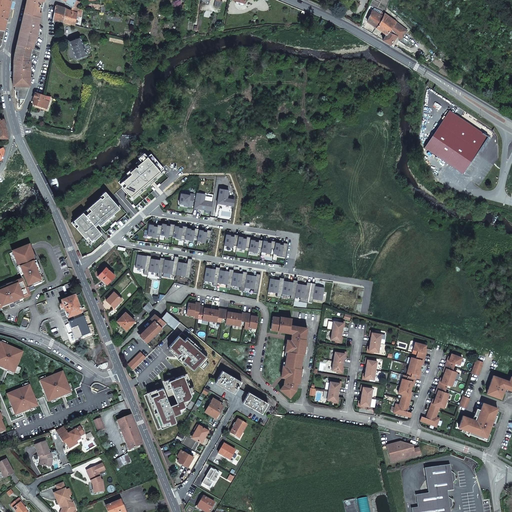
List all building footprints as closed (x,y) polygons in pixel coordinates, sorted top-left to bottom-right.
[(0,0),(0,21),(5,23),(7,15),(8,15),(12,0),(10,0),(0,0)] [(26,0),(24,12),(40,16),(43,0),(26,0)] [(66,9),(56,6),(53,19),(58,21),(63,22),(66,9)] [(76,16),(81,17),(82,9),(77,8),(72,8),(71,11),(66,9),(63,22),(74,25),(76,16)] [(367,21),(376,27),(383,17),(384,14),(381,12),(379,14),(372,10),(367,21)] [(26,14),(24,14),(16,45),(19,46),(33,49),(40,17),(26,14)] [(383,17),(376,27),(386,35),(383,40),(390,45),(396,36),(401,39),(400,40),(406,44),(408,40),(402,37),(408,31),(396,22),(384,14),(383,17)] [(127,36),(131,37),(136,19),(132,18),(127,36)] [(69,41),(76,60),(87,56),(80,37),(69,41)] [(31,58),(33,49),(19,46),(16,45),(14,54),(19,55),(18,60),(13,60),(13,64),(13,82),(15,82),(15,86),(15,90),(18,90),(17,98),(20,98),(19,106),(22,104),(23,102),(24,101),(25,99),(31,83),(30,83),(30,77),(31,61),(31,58)] [(113,127),(125,84),(95,76),(84,119),(113,127)] [(35,99),(33,104),(46,109),(49,101),(47,101),(44,100),(45,96),(42,95),(35,92),(33,98),(35,99)] [(424,147),(463,174),(482,146),(485,141),(488,137),(449,110),(424,147)] [(0,138),(9,139),(7,128),(4,118),(0,118),(0,138)] [(138,157),(142,161),(147,156),(144,152),(138,157)] [(151,153),(147,156),(160,170),(163,168),(151,153)] [(14,170),(20,181),(30,174),(20,154),(9,160),(14,170)] [(128,176),(123,180),(126,184),(123,186),(131,195),(160,170),(147,156),(142,161),(138,164),(136,166),(133,169),(130,170),(132,172),(129,175),(128,176)] [(3,179),(11,188),(20,181),(14,170),(3,179)] [(127,175),(119,182),(120,183),(123,180),(128,176),(127,175)] [(229,191),(220,189),(217,204),(233,207),(234,200),(227,199),(229,191)] [(76,222),(73,224),(86,238),(88,237),(91,241),(94,239),(95,240),(102,234),(97,228),(103,223),(114,214),(120,208),(106,191),(103,194),(105,197),(102,199),(100,197),(89,207),(90,209),(88,211),(85,214),(83,212),(74,220),(76,222)] [(197,193),(194,209),(202,210),(202,209),(205,209),(204,210),(211,211),(213,203),(204,201),(206,195),(197,193)] [(190,196),(181,194),(180,204),(185,205),(188,205),(188,207),(192,208),(195,195),(190,194),(190,196)] [(105,225),(116,216),(114,214),(103,223),(105,225)] [(162,226),(160,235),(164,235),(164,236),(169,237),(169,235),(173,236),(175,226),(175,225),(171,224),(170,225),(170,227),(166,226),(167,225),(162,224),(162,226)] [(154,226),(149,225),(147,235),(152,236),(152,237),(156,237),(156,234),(160,235),(162,226),(158,225),(158,226),(157,227),(153,227),(154,226)] [(179,227),(175,226),(173,236),(173,237),(177,237),(177,239),(185,240),(185,239),(187,229),(187,227),(183,226),(183,228),(183,229),(179,228),(179,227)] [(191,229),(187,229),(185,239),(189,240),(193,241),(194,236),(198,237),(199,230),(199,229),(195,229),(195,230),(195,231),(191,230),(191,229)] [(203,231),(199,230),(198,237),(197,241),(201,241),(201,242),(205,243),(206,238),(210,239),(212,231),(207,230),(207,232),(207,233),(203,232),(203,231)] [(230,236),(226,235),(224,245),(228,246),(228,247),(232,247),(233,245),(237,246),(238,237),(238,236),(234,235),(234,236),(234,237),(230,237),(230,236)] [(88,237),(86,238),(91,245),(96,241),(95,240),(94,239),(91,241),(88,237)] [(243,238),(238,237),(237,246),(236,247),(241,248),(241,249),(245,250),(245,248),(249,248),(250,240),(251,238),(247,237),(246,238),(246,239),(242,239),(243,238)] [(249,248),(249,251),(253,251),(253,252),(257,253),(258,248),(262,248),(263,241),(259,240),(258,242),(258,243),(254,242),(255,241),(250,240),(249,248)] [(267,242),(263,241),(262,248),(261,252),(265,252),(265,253),(269,254),(270,249),(274,249),(275,243),(275,242),(271,241),(271,242),(271,243),(267,243),(267,242)] [(277,256),(285,258),(288,244),(283,243),(283,244),(283,245),(279,245),(279,244),(275,243),(274,249),(273,254),(278,254),(277,256)] [(30,246),(15,251),(18,258),(15,259),(19,267),(20,266),(24,277),(23,278),(24,282),(18,285),(17,283),(0,289),(0,308),(9,305),(13,303),(13,302),(18,300),(19,301),(30,296),(27,289),(27,288),(33,285),(34,287),(42,284),(39,277),(41,276),(40,271),(39,272),(37,266),(38,266),(36,262),(35,262),(33,257),(34,257),(30,246)] [(142,255),(137,255),(135,267),(144,269),(143,274),(148,275),(149,270),(151,259),(151,256),(147,255),(147,256),(146,257),(142,257),(142,255)] [(169,260),(165,260),(162,272),(171,274),(171,275),(176,276),(176,275),(178,262),(179,257),(174,257),(174,261),(174,262),(169,262),(169,260)] [(151,259),(149,270),(158,271),(157,277),(162,277),(162,272),(165,260),(165,258),(160,258),(160,260),(160,261),(155,261),(155,259),(151,259)] [(182,263),(178,262),(176,275),(185,276),(185,277),(189,278),(192,260),(188,259),(187,264),(187,265),(182,264),(182,263)] [(115,276),(106,267),(98,276),(107,284),(115,276)] [(206,268),(204,280),(213,282),(212,286),(217,286),(217,283),(219,270),(220,268),(216,267),(215,269),(215,271),(210,270),(210,269),(206,268)] [(224,271),(219,270),(217,283),(227,284),(226,288),(230,289),(231,285),(233,273),(233,270),(229,269),(229,272),(229,273),(224,272),(224,271)] [(237,273),(233,273),(231,285),(240,287),(240,291),(244,291),(244,288),(246,275),(247,272),(243,272),(242,274),(242,275),(237,274),(237,273)] [(251,276),(246,275),(244,288),(254,289),(253,293),(257,294),(260,275),(256,274),(256,276),(256,278),(251,277),(251,276)] [(274,279),(270,279),(268,292),(277,293),(276,297),(281,298),(281,294),(283,281),(284,279),(280,278),(279,280),(279,282),(274,281),(274,279)] [(288,282),(283,281),(281,294),(291,295),(290,299),(294,300),(295,297),(297,284),(297,281),(293,280),(293,283),(293,284),(287,283),(288,282)] [(301,285),(297,284),(295,297),(300,298),(299,302),(308,303),(308,302),(311,283),(307,282),(306,286),(306,287),(301,286),(301,285)] [(315,284),(311,283),(308,302),(312,303),(313,299),(322,301),(324,288),(320,287),(320,288),(314,288),(315,286),(315,284)] [(106,300),(114,308),(122,299),(114,292),(106,300)] [(81,314),(82,313),(75,296),(61,302),(62,305),(60,305),(61,309),(64,308),(68,319),(71,318),(73,321),(70,322),(69,323),(69,325),(75,340),(90,334),(83,317),(81,314)] [(153,308),(149,302),(143,308),(149,313),(153,308)] [(188,303),(186,315),(194,316),(193,317),(198,318),(198,314),(200,306),(200,303),(196,302),(195,304),(192,303),(188,303)] [(204,306),(200,306),(198,314),(203,315),(202,319),(209,321),(211,309),(207,308),(204,308),(204,306)] [(215,310),(211,309),(209,321),(217,322),(218,317),(222,318),(223,309),(219,309),(218,310),(215,310)] [(228,310),(223,309),(222,318),(226,319),(225,323),(233,325),(235,313),(231,312),(228,312),(228,310)] [(126,330),(135,321),(125,312),(117,321),(126,330)] [(181,323),(167,312),(161,319),(155,314),(148,321),(151,324),(140,335),(147,342),(167,323),(174,330),(181,323)] [(239,313),(235,313),(233,325),(240,326),(241,321),(245,322),(247,313),(242,312),(242,314),(239,313)] [(251,314),(247,313),(245,322),(244,328),(249,329),(249,327),(256,328),(258,317),(254,316),(251,315),(251,314)] [(273,316),(271,328),(274,329),(274,330),(278,331),(278,329),(282,330),(282,332),(292,333),(291,340),(287,340),(286,347),(288,347),(287,351),(285,366),(284,370),(282,370),(281,377),(285,377),(284,385),(280,389),(288,396),(291,392),(294,392),(296,390),(297,383),(299,383),(300,376),(302,377),(303,369),(300,368),(303,354),(306,354),(307,347),(305,346),(306,339),(305,339),(306,332),(304,332),(305,327),(290,325),(292,318),(280,316),(280,318),(273,316)] [(343,323),(333,321),(332,330),(342,332),(343,323)] [(342,332),(332,330),(330,340),(340,341),(342,332)] [(188,337),(182,332),(169,347),(170,348),(177,354),(175,355),(178,358),(182,361),(187,364),(194,370),(199,365),(203,369),(209,364),(204,359),(208,355),(188,337)] [(371,332),(370,342),(380,343),(381,334),(371,332)] [(0,366),(14,373),(21,358),(18,358),(21,351),(1,342),(0,343),(0,366)] [(370,342),(368,351),(378,353),(380,343),(370,342)] [(417,351),(416,355),(425,357),(426,350),(425,350),(425,348),(426,345),(415,342),(413,350),(417,351)] [(133,369),(146,357),(141,352),(128,364),(133,369)] [(335,352),(333,361),(343,362),(345,353),(335,352)] [(411,357),(409,364),(420,367),(421,364),(422,362),(423,363),(425,357),(416,355),(415,358),(411,357)] [(476,359),(471,373),(478,375),(483,362),(476,359)] [(367,360),(365,369),(375,370),(377,361),(367,360)] [(332,370),(342,372),(343,362),(333,361),(332,370)] [(420,370),(420,367),(409,364),(407,372),(412,373),(411,377),(416,378),(419,379),(421,373),(419,372),(420,370)] [(452,370),(454,367),(445,364),(443,370),(445,370),(444,372),(443,375),(454,379),(457,372),(452,370)] [(364,378),(374,380),(375,370),(365,369),(364,378)] [(7,394),(15,415),(40,405),(38,400),(44,397),(46,403),(75,391),(72,383),(78,380),(76,375),(70,378),(66,370),(7,394)] [(238,388),(241,382),(222,371),(216,383),(235,394),(245,399),(243,403),(262,414),(268,403),(249,392),(248,394),(238,388)] [(157,419),(161,429),(175,423),(176,421),(174,416),(182,413),(181,409),(185,408),(186,406),(184,402),(189,400),(195,390),(193,385),(188,387),(184,375),(175,379),(174,377),(164,381),(168,389),(170,388),(176,403),(170,405),(163,388),(157,390),(150,393),(160,418),(157,419)] [(195,378),(206,385),(208,382),(197,375),(195,378)] [(451,386),(454,379),(443,375),(442,378),(442,380),(440,379),(438,386),(446,388),(447,385),(451,386)] [(511,377),(509,382),(493,376),(487,394),(501,399),(504,391),(505,388),(511,390),(511,391),(511,377)] [(330,381),(328,390),(338,392),(340,383),(330,381)] [(402,394),(401,398),(410,400),(412,394),(410,393),(410,391),(411,389),(400,386),(398,393),(402,394)] [(437,394),(436,397),(446,401),(449,393),(444,392),(446,388),(438,386),(436,391),(437,392),(437,394)] [(362,387),(361,396),(371,398),(372,388),(362,387)] [(150,393),(157,390),(156,389),(147,393),(157,419),(160,418),(150,393)] [(328,390),(327,400),(337,401),(338,392),(328,390)] [(361,396),(359,405),(369,407),(371,398),(361,396)] [(470,399),(463,396),(460,406),(467,409),(470,399)] [(432,401),(430,407),(438,410),(439,406),(443,408),(446,401),(436,397),(435,399),(434,401),(432,401)] [(218,414),(222,406),(219,404),(220,402),(213,398),(205,412),(214,417),(217,413),(218,414)] [(408,409),(410,400),(401,398),(399,405),(396,404),(393,413),(410,417),(411,412),(407,411),(405,411),(405,409),(408,409)] [(498,408),(483,403),(481,410),(477,409),(474,416),(476,416),(475,420),(473,420),(463,416),(459,428),(462,429),(469,432),(468,434),(483,439),(484,437),(487,438),(488,434),(491,426),(487,425),(489,421),(494,423),(497,416),(495,415),(496,412),(498,408)] [(438,410),(430,407),(427,416),(428,416),(427,418),(426,418),(421,416),(420,421),(436,427),(439,418),(436,417),(438,410)] [(134,448),(143,444),(131,415),(117,421),(129,450),(132,449),(134,448)] [(106,429),(101,418),(94,421),(99,432),(106,429)] [(238,419),(230,433),(235,436),(235,435),(240,437),(247,425),(238,419)] [(200,442),(203,436),(205,437),(208,430),(199,425),(195,431),(195,430),(194,433),(192,437),(200,442)] [(56,431),(59,436),(67,431),(64,426),(56,431)] [(59,436),(63,442),(66,440),(66,442),(65,442),(69,448),(78,443),(76,439),(84,433),(80,426),(79,427),(78,426),(76,427),(77,428),(69,434),(67,431),(59,436)] [(35,446),(40,456),(42,455),(44,460),(43,465),(52,466),(54,458),(52,453),(51,453),(46,441),(35,446)] [(386,445),(391,463),(421,455),(419,447),(414,449),(413,446),(400,441),(386,445)] [(224,444),(218,453),(230,460),(233,455),(235,450),(224,444)] [(181,449),(177,456),(180,458),(178,461),(187,467),(193,457),(181,449)] [(128,453),(115,460),(119,468),(132,461),(128,453)] [(7,459),(0,462),(0,468),(5,478),(14,473),(7,459)] [(102,463),(91,468),(93,471),(91,472),(92,475),(89,476),(91,481),(93,480),(94,484),(93,484),(94,492),(104,491),(103,481),(102,480),(101,480),(100,477),(101,476),(99,472),(105,469),(102,463)] [(411,508),(411,511),(450,511),(450,509),(453,505),(452,499),(448,497),(447,491),(453,490),(452,483),(455,480),(454,474),(451,471),(450,465),(424,468),(428,493),(416,495),(417,507),(411,508)] [(202,483),(210,488),(213,482),(214,482),(219,473),(210,468),(206,474),(207,475),(208,476),(207,478),(206,477),(205,479),(202,483)] [(75,511),(75,510),(73,503),(71,503),(69,504),(67,501),(70,500),(68,496),(71,494),(69,488),(66,490),(63,483),(56,485),(58,491),(55,493),(57,499),(56,500),(58,504),(62,503),(63,507),(60,511),(75,511)] [(208,511),(214,502),(204,496),(197,507),(205,511),(208,511)] [(27,510),(24,506),(21,502),(22,501),(19,498),(11,505),(16,511),(23,511),(27,510)] [(125,511),(121,501),(106,506),(108,511),(125,511)]
